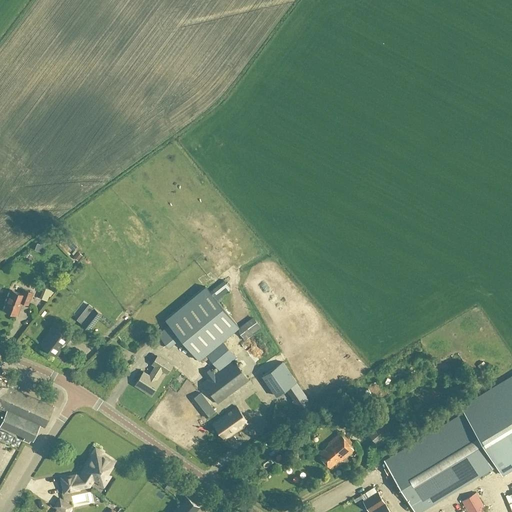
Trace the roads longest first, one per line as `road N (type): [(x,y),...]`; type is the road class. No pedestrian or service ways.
road 1 (tertiary): [(250,511),(77,392)]
road 2 (unclassified): [(6,511),(77,392)]
